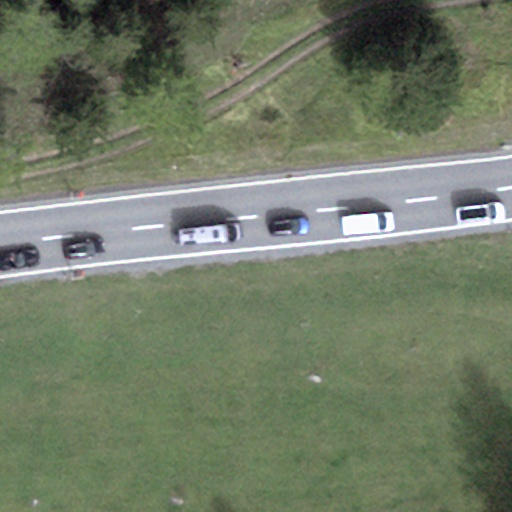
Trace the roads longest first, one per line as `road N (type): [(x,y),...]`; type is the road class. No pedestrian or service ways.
road 1 (primary): [(0,242),(511,184)]
road 2 (track): [(0,171),(84,154),(194,111),(316,32),(372,7),(415,0)]
